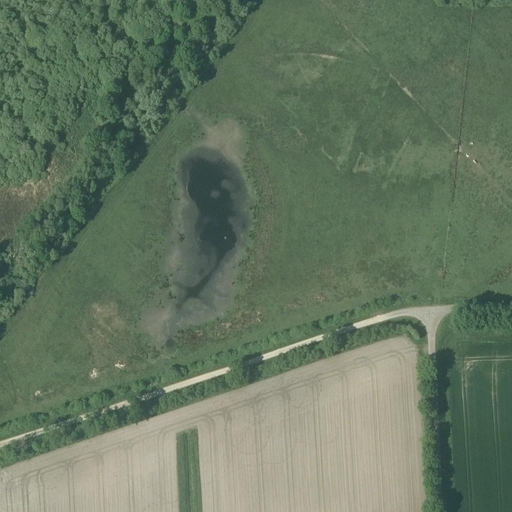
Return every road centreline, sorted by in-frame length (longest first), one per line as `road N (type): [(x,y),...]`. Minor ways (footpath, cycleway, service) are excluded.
road 1 (track): [(429,311),(0,445)]
road 2 (unclassified): [(511,310),(429,311),(439,511)]
